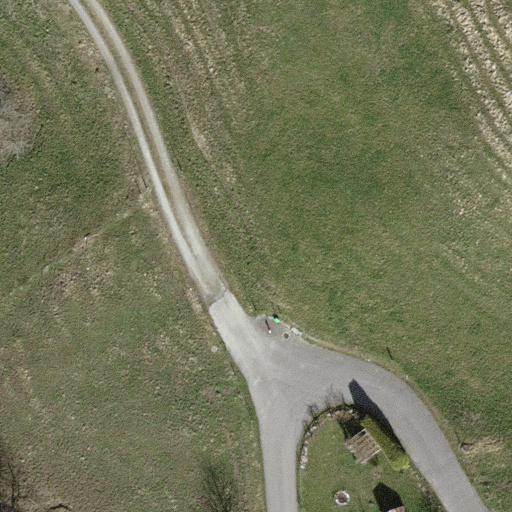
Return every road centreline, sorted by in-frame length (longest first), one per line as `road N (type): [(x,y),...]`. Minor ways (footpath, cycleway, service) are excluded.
road 1 (track): [(81,0),(120,59),(218,302),(283,410)]
road 2 (track): [(282,511),(283,410),(313,389),(352,384),(384,401),(464,511)]
